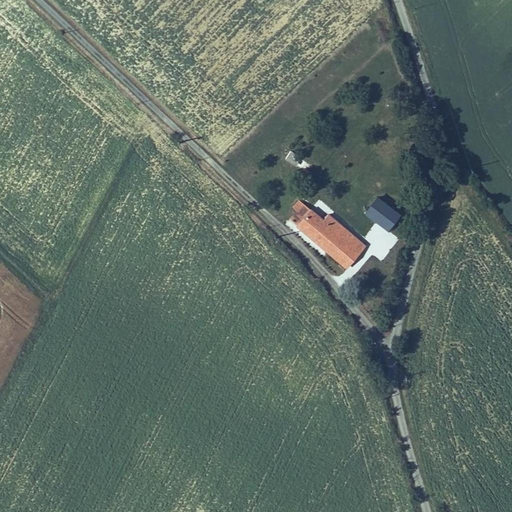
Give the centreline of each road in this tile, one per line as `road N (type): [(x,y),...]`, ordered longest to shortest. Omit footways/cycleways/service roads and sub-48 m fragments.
road 1 (tertiary): [(391,354),(432,179),(423,103),(395,0)]
road 2 (tertiary): [(391,354),(425,511)]
